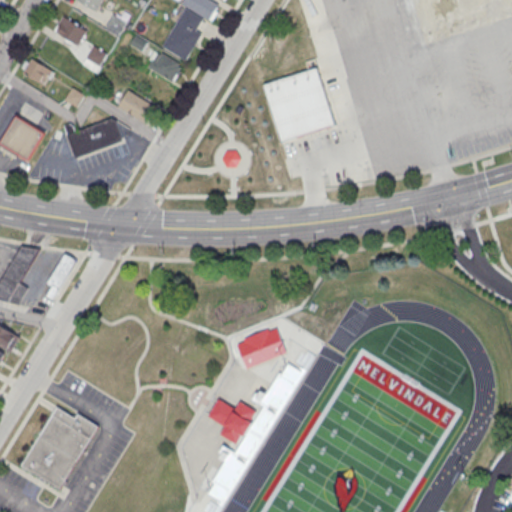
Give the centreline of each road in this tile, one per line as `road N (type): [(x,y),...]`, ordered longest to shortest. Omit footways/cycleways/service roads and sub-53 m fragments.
road 1 (residential): [(260,0),(0,424)]
road 2 (secondary): [(511,180),(323,220),(121,228)]
road 3 (residential): [(480,269),(511,284),(502,470)]
road 4 (secondary): [(121,228),(0,204)]
